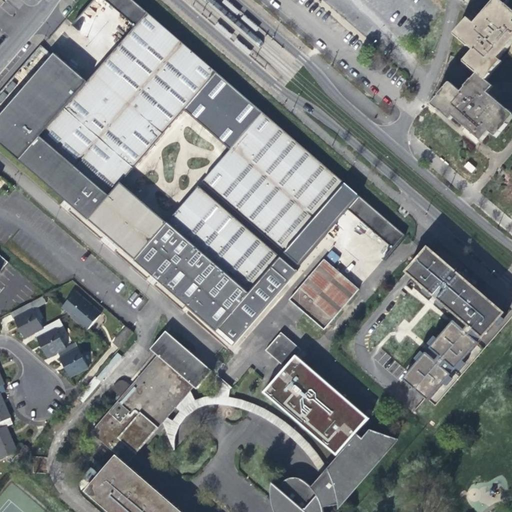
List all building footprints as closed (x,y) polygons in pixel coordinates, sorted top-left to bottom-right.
[(0,122),(0,138),(92,217),(121,183),(188,105),(216,73),(132,0),(104,0),(135,27),(88,82),(82,76),(80,78),(56,58),(0,122)] [(240,11),(226,0),(223,0),(222,2),(237,15),(240,11)] [(511,115),(511,111),(484,94),(490,86),(486,80),(499,60),(495,54),(511,42),(511,13),(506,4),(508,0),(493,0),(446,32),(469,46),(462,59),(471,72),(460,90),(444,80),(428,106),(483,140),(488,133),(498,139),(511,115)] [(87,7),(84,13),(92,18),(96,12),(87,7)] [(259,27),(244,15),(241,18),(256,31),(259,27)] [(233,35),(218,23),(215,26),(230,39),(233,35)] [(252,51),(237,39),(234,42),(249,55),(252,51)] [(0,122),(56,58),(41,45),(0,93),(0,122)] [(220,69),(216,73),(188,105),(235,145),(263,113),(266,108),(220,69)] [(345,184),(263,113),(235,145),(211,173),(204,181),(203,182),(245,218),(285,253),(345,184)] [(92,217),(0,138),(0,142),(70,203),(90,220),(90,219),(92,217)] [(471,173),(476,168),(468,161),(464,166),(471,173)] [(137,259),(139,256),(167,223),(162,219),(121,183),(92,217),(90,219),(137,259)] [(139,256),(218,324),(235,339),(246,326),(295,270),(240,222),(199,186),(167,223),(139,256)] [(349,210),(393,248),(404,235),(361,197),(349,210)] [(333,264),(342,254),(334,247),(325,257),(333,264)] [(420,392),(430,400),(505,312),(504,312),(493,313),(476,298),(481,292),(434,251),(429,247),(425,252),(407,272),(411,275),(459,316),(409,372),(405,379),(420,392)] [(324,330),(359,289),(324,259),(289,300),(324,330)] [(493,313),(504,312),(489,298),(481,292),(476,298),(493,313)] [(69,314),(88,330),(96,321),(101,315),(76,293),(62,308),(69,314)] [(24,338),(34,333),(43,328),(30,304),(11,314),(14,320),(15,319),(19,328),(24,338)] [(59,319),(43,328),(34,333),(42,348),(47,358),(57,352),(66,348),(56,330),(63,326),(59,319)] [(119,349),(134,333),(127,327),(113,343),(119,349)] [(197,389),(213,371),(192,353),(166,331),(150,349),(157,355),(131,386),(125,381),(122,381),(119,381),(117,383),(113,385),(111,388),(122,396),(91,433),(116,455),(85,491),(109,511),(182,511),(127,464),(163,422),(167,417),(176,407),(190,391),(194,387),(197,389)] [(329,471),(319,483),(317,482),(313,486),(315,488),(314,489),(309,484),(304,481),(299,478),(296,477),(293,477),(290,478),(288,479),(286,480),(282,483),(281,484),(279,489),(279,495),(280,503),(282,511),(324,511),(323,507),(340,504),(339,497),(345,496),(394,438),(376,431),(372,435),(362,426),(369,418),(297,356),(302,350),(281,332),(269,346),(265,350),(286,368),(276,379),(265,392),(301,424),(306,428),(337,455),(339,456),(328,469),(329,471)] [(74,343),(66,348),(57,352),(64,366),(70,377),(89,368),(79,350),(78,350),(74,343)] [(97,378),(101,382),(121,358),(117,355),(97,378)] [(196,401),(190,391),(176,407),(180,411),(172,421),(167,417),(163,422),(168,435),(176,437),(181,425),(185,419),(190,414),(197,409),(203,407),(209,405),(220,404),(230,406),(247,410),(264,418),(276,426),(294,440),(304,451),(316,466),(322,476),(317,482),(319,483),(329,471),(328,469),(312,447),(306,440),(301,435),(306,428),(301,424),(295,430),(281,419),(268,411),(249,402),(242,400),(232,398),(222,397),(216,396),(210,397),(205,397),(200,399),(196,401)] [(0,429),(6,427),(12,425),(9,418),(10,417),(6,407),(0,394),(0,393),(0,429)] [(11,439),(6,427),(0,429),(0,457),(0,458),(16,451),(11,439)] [(176,437),(168,435),(167,434),(174,450),(175,450),(176,437)] [(10,463),(16,468),(17,467),(30,452),(24,447),(18,453),(10,463)] [(34,470),(45,470),(44,457),(34,458),(34,470)] [(83,478),(89,482),(96,472),(90,468),(83,478)]
